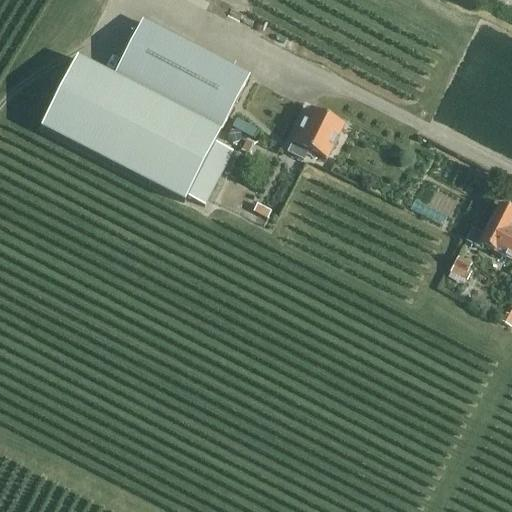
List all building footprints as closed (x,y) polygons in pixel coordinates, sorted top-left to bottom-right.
[(221,133),(248,79),(142,24),(114,78),(220,132),(221,133)] [(214,143),(220,132),(114,78),(77,58),(40,128),(183,203),(185,197),(203,207),(231,153),(214,143)] [(326,162),(343,128),(310,111),(288,155),(303,162),(307,153),(326,162)] [(257,132),(236,121),(232,129),(253,141),(257,132)] [(245,142),(241,153),(248,156),(253,146),(245,142)] [(257,206),(253,215),(267,222),(271,213),(257,206)] [(511,233),(508,232),(511,223),(511,213),(499,207),(483,238),(472,232),(466,243),(478,249),(479,247),(511,263),(511,233)] [(458,260),(450,275),(466,284),(471,274),(468,272),(471,267),(458,260)] [(511,330),(511,307),(511,309),(508,308),(500,325),(511,330)]
